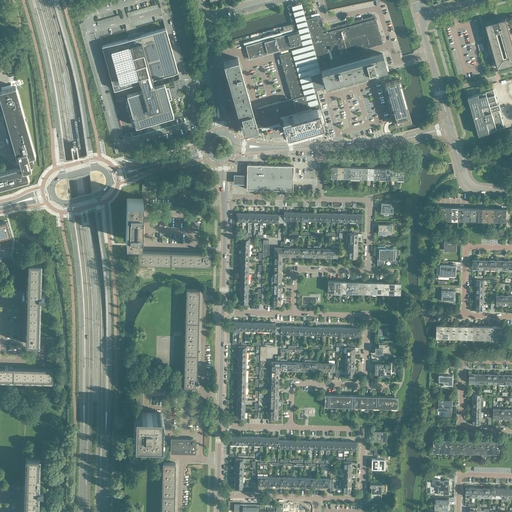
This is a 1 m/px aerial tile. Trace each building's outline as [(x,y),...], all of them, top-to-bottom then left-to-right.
[(299,27),(292,5),(288,6),(294,28),(299,27)] [(318,16),(306,19),(305,19),(312,44),(312,45),(313,46),(314,47),(313,48),(318,67),(319,67),(332,64),(330,59),(332,58),(332,55),(333,55),(332,48),(330,48),(329,47),(327,48),(327,46),(337,43),(340,55),(381,44),(382,43),(375,20),(376,20),(374,16),(327,29),(328,31),(323,33),(322,31),(323,31),(322,30),(321,26),(320,22),(319,21),(320,21),(318,16)] [(496,60),(498,67),(501,66),(511,63),(511,39),(507,21),(506,18),(503,19),(483,24),(486,36),(484,36),(485,40),(487,39),(493,61),(496,60)] [(129,38),(102,46),(117,99),(125,97),(130,116),(133,115),(136,126),(173,115),(169,99),(168,99),(167,95),(167,94),(166,91),(166,90),(166,89),(164,83),(154,86),(152,78),(177,71),(165,28),(139,35),(139,36),(137,36),(137,34),(130,36),(130,38),(129,39),(129,38)] [(102,41),(100,36),(106,34),(104,29),(98,31),(98,33),(96,34),(100,42),(102,41)] [(299,30),(297,31),(246,45),(247,49),(249,59),(277,51),(277,50),(278,50),(278,51),(290,48),(290,47),(303,44),(299,30)] [(309,108),(293,51),(289,52),(279,55),(288,87),(287,87),(289,93),(290,93),(292,98),(287,99),(286,96),(280,98),(281,101),(257,108),(262,127),(279,122),(279,116),(309,108)] [(321,71),(320,71),(309,74),(313,88),(325,85),(325,84),(327,83),(328,84),(334,82),(334,81),(336,81),(336,82),(356,76),(356,75),(360,74),(360,75),(365,74),(365,72),(368,71),(369,73),(374,71),(374,70),(376,69),(376,71),(386,68),(383,55),(382,53),(321,71)] [(228,80),(236,109),(241,123),(243,132),(258,128),(238,58),(236,58),(236,59),(223,62),(228,80)] [(382,80),(384,86),(378,88),(388,121),(393,119),(394,123),(398,122),(399,124),(408,122),(408,121),(411,120),(399,75),(382,80)] [(16,87),(16,86),(15,87),(12,87),(12,88),(11,83),(11,85),(6,86),(6,89),(5,90),(5,89),(5,90),(2,90),(1,91),(0,90),(0,99),(1,102),(1,103),(0,102),(0,103),(1,106),(2,105),(2,106),(3,109),(4,112),(4,113),(5,116),(6,119),(6,120),(7,123),(6,123),(7,123),(8,126),(7,126),(8,127),(9,130),(8,130),(9,130),(10,133),(9,133),(10,134),(10,136),(11,137),(11,140),(12,141),(12,143),(13,144),(13,147),(14,148),(14,150),(15,151),(15,154),(15,155),(16,154),(16,157),(16,158),(17,158),(17,161),(18,161),(19,161),(20,163),(18,163),(19,166),(21,166),(21,168),(18,169),(16,169),(15,170),(14,170),(11,171),(8,172),(7,172),(4,173),(1,174),(0,174),(0,173),(0,189),(1,189),(4,188),(5,188),(8,187),(11,186),(12,186),(15,185),(18,184),(19,184),(21,183),(22,184),(22,183),(25,182),(25,183),(26,182),(28,181),(28,182),(29,181),(28,178),(28,177),(27,174),(27,173),(30,173),(31,171),(30,169),(32,169),(31,166),(32,165),(33,164),(31,158),(32,157),(35,157),(36,156),(35,156),(34,153),(35,153),(34,152),(34,150),(33,149),(33,146),(32,145),(32,143),(31,142),(31,139),(30,138),(30,136),(29,135),(29,132),(29,131),(28,132),(28,129),(28,128),(27,128),(27,125),(26,125),(26,122),(26,121),(25,121),(25,118),(24,115),(24,114),(23,111),(22,108),(22,107),(21,104),(20,101),(20,100),(19,98),(19,97),(18,94),(18,93),(17,91),(17,90),(16,87)] [(505,127),(499,110),(499,109),(498,105),(498,104),(493,89),(492,90),(468,97),(479,134),(505,127)] [(316,91),(314,92),(309,93),(314,109),(320,107),(320,104),(316,92),(316,91)] [(319,109),(315,110),(312,111),(284,119),(285,124),(284,125),(285,128),(286,128),(288,133),(293,132),(293,131),(317,125),(320,124),(322,124),(326,123),(322,111),(321,111),(321,109),(319,109)] [(246,189),(248,189),(293,190),(294,166),(291,166),(250,164),(247,164),(247,175),(247,176),(246,184),(246,189)] [(403,179),(404,168),(401,168),(393,168),(391,168),(391,173),(391,179),(397,179),(400,179),(403,179)] [(247,175),(234,174),(233,184),(246,184),(247,176),(247,175)] [(191,179),(176,179),(175,204),(190,205),(191,179)] [(142,198),(128,197),(126,240),(141,240),(141,236),(141,235),(141,233),(141,232),(141,229),(141,228),(141,225),(141,221),(141,220),(141,217),(141,216),(141,213),(141,209),(142,209),(141,209),(141,206),(142,206),(142,205),(141,205),(142,202),(142,198)] [(386,203),(379,203),(379,209),(381,209),(381,213),(393,213),(393,201),(386,201),(386,203)] [(278,214),(272,214),(272,222),(278,222),(280,222),(284,222),(284,220),(290,220),(290,212),(284,212),(283,215),(280,214),(278,214)] [(7,222),(0,223),(0,240),(11,237),(8,227),(7,222)] [(392,224),(386,224),(386,225),(385,225),(384,224),(380,224),(377,224),(377,227),(378,227),(378,234),(392,234),(392,224)] [(349,237),(348,243),(358,243),(356,243),(357,241),(358,241),(358,237),(362,237),(362,233),(347,233),(347,237),(349,237)] [(455,237),(433,236),(433,241),(441,241),(444,241),(445,241),(444,250),(457,251),(457,250),(456,250),(457,244),(457,241),(455,241),(455,237)] [(283,255),(284,247),(280,247),(280,248),(274,247),(274,251),(274,257),(282,257),(282,255),(283,255)] [(386,247),(378,247),(377,255),(379,255),(379,259),(377,259),(377,265),(383,265),(383,259),(389,259),(389,260),(390,260),(390,259),(395,260),(395,249),(386,249),(386,247)] [(356,250),(356,249),(348,249),(348,254),(348,258),(357,258),(357,250),(356,250)] [(139,251),(138,251),(138,264),(142,264),(146,265),(146,264),(150,264),(150,265),(154,265),(154,264),(158,264),(158,265),(162,265),(166,265),(170,265),(175,265),(178,265),(183,265),(183,266),(186,266),(186,265),(191,265),(191,266),(194,266),(194,265),(199,265),(199,266),(202,266),(207,266),(210,266),(211,266),(211,253),(207,253),(207,252),(207,251),(206,251),(205,251),(204,251),(204,252),(203,252),(202,252),(202,253),(201,253),(199,253),(198,253),(139,251)] [(345,257),(348,258),(348,254),(339,254),(339,263),(342,263),(345,263),(345,257)] [(42,262),(28,262),(28,266),(28,270),(28,274),(27,278),(28,278),(28,282),(27,282),(27,286),(28,286),(28,290),(27,290),(27,294),(28,294),(27,296),(28,296),(27,298),(27,302),(27,307),(27,311),(27,315),(26,315),(26,319),(27,319),(27,323),(26,323),(26,327),(27,327),(27,331),(26,331),(26,335),(26,339),(26,343),(32,344),(36,344),(39,344),(39,343),(39,337),(41,297),(41,298),(44,298),(45,294),(41,294),(41,295),(41,294),(42,262)] [(456,275),(456,265),(440,265),(439,265),(439,266),(439,268),(439,269),(439,271),(439,272),(439,274),(438,274),(438,277),(439,277),(439,276),(442,276),(442,277),(442,276),(445,277),(446,277),(449,277),(449,275),(456,275)] [(390,282),(388,282),(388,295),(392,295),(392,293),(396,293),(396,295),(400,295),(400,294),(401,283),(390,282)] [(456,286),(439,286),(439,290),(442,290),(441,300),(441,301),(450,301),(450,300),(455,300),(455,295),(455,290),(456,290),(455,290),(455,288),(455,286),(456,286)] [(199,289),(186,289),(186,293),(186,297),(186,301),(186,305),(186,309),(185,309),(185,313),(186,313),(186,317),(185,317),(185,321),(186,321),(185,326),(185,329),(185,334),(185,337),(185,342),(184,345),(185,345),(185,350),(184,350),(184,354),(185,354),(185,358),(184,358),(184,362),(184,366),(184,370),(184,374),(184,378),(184,382),(183,382),(183,386),(184,386),(197,386),(196,386),(197,382),(198,382),(199,382),(199,381),(199,380),(198,380),(198,379),(197,378),(197,377),(197,376),(197,375),(197,374),(199,290),(199,289)] [(388,326),(388,323),(387,323),(378,323),(378,327),(376,327),(375,332),(378,332),(378,333),(381,333),(381,335),(386,335),(387,331),(388,331),(388,330),(388,326)] [(382,353),(382,351),(388,351),(389,345),(386,345),(386,343),(379,343),(379,347),(375,347),(375,353),(382,353)] [(280,370),(281,361),(278,361),(278,360),(277,360),(277,361),(271,361),(271,365),(271,371),(279,371),(279,369),(280,369),(280,370)] [(374,370),(374,374),(387,374),(390,374),(390,370),(390,368),(391,367),(390,367),(390,363),(376,363),(375,363),(374,370)] [(442,385),(444,385),(444,384),(453,385),(453,375),(448,375),(448,373),(449,374),(449,371),(445,370),(441,370),(441,364),(430,364),(430,370),(439,371),(439,372),(440,374),(439,374),(439,384),(442,384),(442,385)] [(0,380),(53,382),(53,369),(13,368),(13,365),(7,365),(7,368),(0,367),(0,380)] [(392,396),(391,396),(385,396),(385,407),(387,407),(391,407),(396,407),(397,407),(397,396),(395,396),(394,396),(392,396)] [(453,400),(443,399),(442,399),(439,399),(439,400),(439,409),(438,409),(443,409),(443,416),(445,416),(445,417),(452,417),(452,410),(452,409),(452,400),(453,400)] [(162,412),(135,411),(135,416),(134,416),(134,422),(135,422),(135,426),(133,426),(133,435),(135,435),(134,440),(144,440),(144,442),(152,442),(152,441),(161,441),(161,438),(162,436),(163,436),(163,422),(163,417),(162,417),(162,412)] [(386,441),(387,431),(373,430),(372,440),(381,441),(381,444),(386,444),(386,441)] [(196,439),(171,438),(170,453),(196,454),(196,439)] [(388,459),(388,456),(380,455),(380,459),(372,459),(372,469),(384,469),(385,459),(388,459)] [(38,511),(39,492),(40,492),(43,493),(43,489),(40,489),(39,489),(40,457),(40,456),(27,456),(27,461),(26,461),(26,464),(27,464),(27,469),(26,469),(26,472),(26,477),(26,481),(26,485),(25,489),(26,489),(26,490),(26,493),(25,493),(25,497),(26,497),(26,501),(25,501),(25,505),(26,505),(25,509),(24,511),(38,511)] [(173,511),(175,467),(175,463),(163,462),(162,483),(162,486),(162,491),(161,491),(161,494),(162,495),(162,499),(161,499),(161,503),(162,503),(162,507),(161,507),(161,511),(173,511)] [(449,480),(445,480),(441,480),(441,479),(440,479),(441,479),(433,478),(433,483),(435,483),(435,484),(438,485),(438,495),(449,495),(449,490),(450,490),(450,485),(449,485),(449,480)] [(371,487),(371,488),(371,492),(371,499),(373,499),(373,503),(376,503),(376,507),(379,507),(379,499),(373,499),(373,492),(381,492),(382,491),(386,492),(386,484),(384,484),(371,484),(370,484),(370,485),(369,485),(370,486),(370,487),(371,487)] [(450,510),(450,506),(448,506),(448,504),(449,504),(449,499),(434,498),(434,503),(435,503),(435,509),(450,510)]
